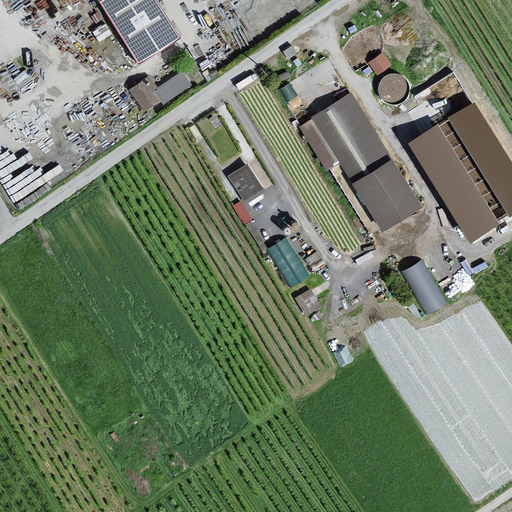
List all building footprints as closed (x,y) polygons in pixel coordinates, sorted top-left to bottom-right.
[(156,0),(99,0),(132,61),(176,38),(156,0)] [(382,49),(368,60),(377,73),(392,62),(382,49)] [(183,68),(157,84),(150,72),(128,86),(144,110),(161,99),(163,101),(192,82),(183,68)] [(404,71),(379,74),(382,99),(407,96),(404,71)] [(420,206),(352,95),(315,117),(383,228),(420,206)] [(511,213),(511,166),(474,106),(412,144),(470,239),(511,213)] [(260,188),(247,167),(230,176),(243,198),(260,188)] [(251,217),(247,209),(245,210),(239,199),(234,202),(243,221),(251,217)] [(286,235),(267,246),(289,286),(309,275),(286,235)] [(423,257),(401,268),(424,312),(446,301),(423,257)] [(294,296),(307,314),(323,303),(310,285),(294,296)]
